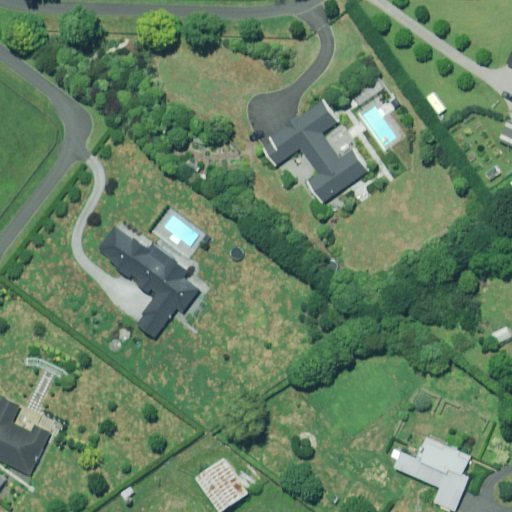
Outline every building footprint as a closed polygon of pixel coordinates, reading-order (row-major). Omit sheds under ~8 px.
[(388,89),(381,79),(356,97),(363,107),(388,89)] [(340,123),(325,102),(263,146),(278,167),(303,150),(321,175),(309,183),(325,205),(371,172),(356,151),(344,159),(326,134),(340,123)] [(511,124),(509,124),(501,142),(511,146),(511,124)] [(13,200),(6,194),(0,201),(0,213),(1,214),(13,200)] [(204,291),(192,283),(187,279),(192,272),(197,275),(203,268),(191,259),(209,233),(170,205),(151,232),(161,239),(156,246),(152,251),(119,228),(101,254),(141,283),(139,285),(159,299),(139,326),(159,340),(174,318),(181,323),(204,291)] [(511,330),(509,326),(493,335),(502,349),(511,343),(511,330)] [(22,407),(5,399),(0,410),(0,461),(34,476),(52,434),(38,427),(35,433),(15,424),(22,407)] [(473,458),(431,440),(422,461),(404,454),(397,469),(443,489),(437,504),(455,511),(457,511),(472,478),(466,476),(473,458)] [(227,511),(253,494),(228,460),(200,480),(222,511),(227,511)] [(0,494),(9,480),(0,474),(0,494)]
